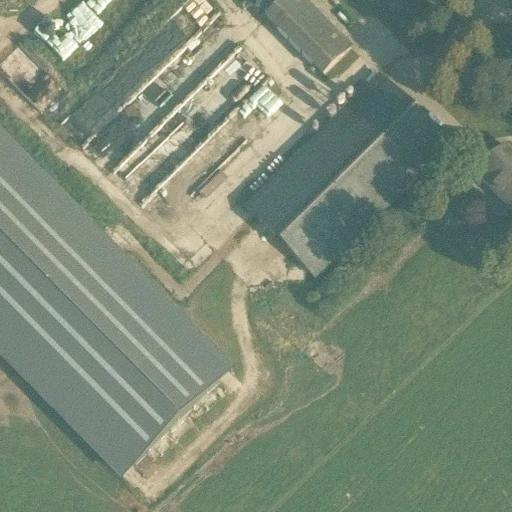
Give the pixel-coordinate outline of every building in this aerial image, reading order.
[(193,112),(207,113),(208,3),(204,0),(190,0),(91,97),(91,113),(122,113),(132,104),(147,120),(177,120),(177,115),(190,115),(193,112)] [(350,50),(301,0),(287,0),(266,21),(322,78),(350,50)] [(245,210),(315,280),(448,149),(379,78),(245,210)] [(0,356),(123,481),(231,374),(0,140),(0,356)] [(476,177),(511,213),(511,156),(505,149),(476,177)]
